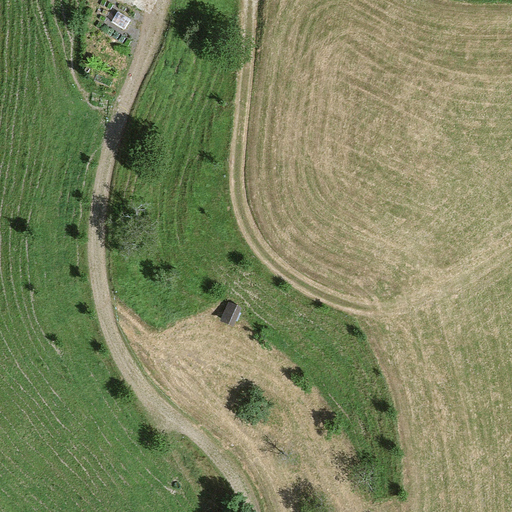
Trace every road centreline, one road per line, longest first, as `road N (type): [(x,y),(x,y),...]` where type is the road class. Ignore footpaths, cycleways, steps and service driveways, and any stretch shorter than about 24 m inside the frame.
road 1 (track): [(168,0),(113,144),(99,285),(114,344),(141,386),(227,468),(250,511)]
road 2 (track): [(250,0),(240,204),(250,234),(279,268),(305,286),(373,306),(511,240)]
road 3 (track): [(141,386),(223,511)]
